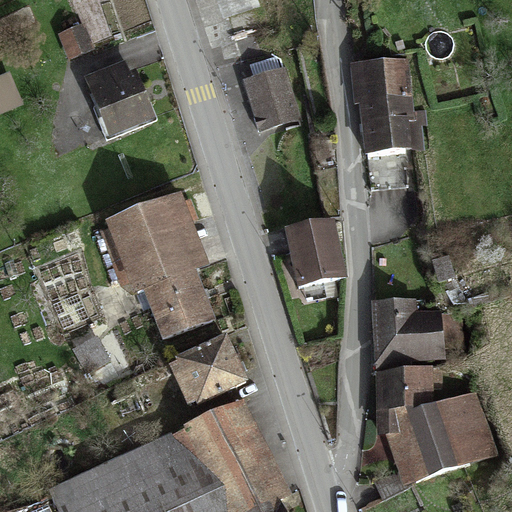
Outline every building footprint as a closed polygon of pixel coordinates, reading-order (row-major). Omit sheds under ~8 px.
[(82,25),(59,34),(68,57),(91,49),(82,25)] [(406,62),(352,68),(356,104),(361,104),(367,157),(415,152),(406,62)] [(125,70),(84,84),(104,141),(145,127),(125,70)] [(296,120),(283,71),(244,82),(257,130),(296,120)] [(9,74),(0,77),(0,109),(20,102),(9,74)] [(140,293),(159,344),(207,326),(187,273),(202,268),(177,200),(103,227),(129,297),(140,293)] [(342,279),(331,225),(277,237),(281,259),(292,257),(298,288),(342,279)] [(426,267),(426,289),(443,289),(443,267),(426,267)] [(372,309),(375,365),(442,362),(439,314),(415,315),(415,307),(372,309)] [(92,342),(72,354),(87,378),(107,366),(92,342)] [(221,346),(165,369),(184,417),(240,394),(221,346)] [(476,396),(442,407),(442,380),(377,380),(377,441),(388,441),(402,486),(495,456),(476,396)] [(93,410),(117,463),(167,440),(143,388),(93,410)] [(183,433),(219,511),(266,511),(264,505),(287,495),(246,405),(183,433)] [(117,463),(46,495),(53,511),(219,511),(183,433),(167,440),(117,463)]
